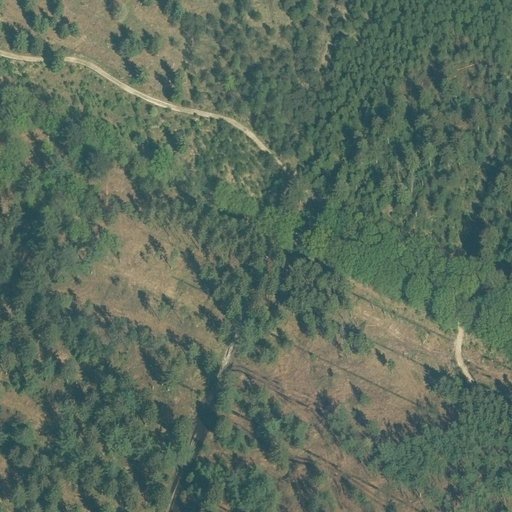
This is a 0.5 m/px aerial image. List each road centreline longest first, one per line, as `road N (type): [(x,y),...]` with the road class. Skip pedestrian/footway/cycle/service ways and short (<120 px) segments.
road 1 (track): [(0,53),(88,66),(150,101),(240,128),(292,183)]
road 2 (track): [(278,226),(168,511)]
road 3 (track): [(511,295),(292,183)]
